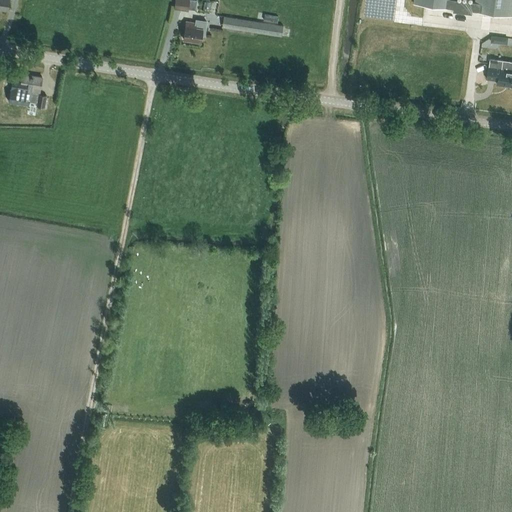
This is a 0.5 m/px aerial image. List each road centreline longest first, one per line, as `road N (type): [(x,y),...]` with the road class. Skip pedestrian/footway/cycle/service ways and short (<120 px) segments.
road 1 (tertiary): [(511,125),(0,51)]
road 2 (track): [(153,74),(67,511)]
